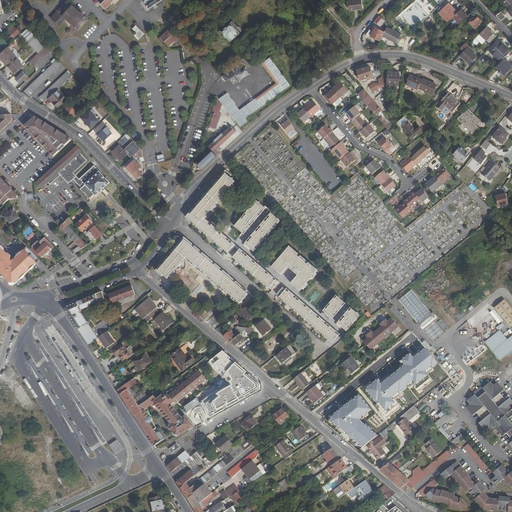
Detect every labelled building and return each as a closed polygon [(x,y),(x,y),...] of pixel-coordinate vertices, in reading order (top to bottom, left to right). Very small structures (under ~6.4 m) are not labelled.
[(52,18),(60,26),(67,19),(78,29),(87,19),(68,0),(65,3),(65,4),(61,8),(61,7),(58,10),(59,11),(52,18)] [(104,0),(101,5),(106,9),(114,0),(104,0)] [(362,8),(361,0),(348,0),(350,9),(362,8)] [(453,16),(458,11),(448,3),(439,12),(448,21),(453,16)] [(387,16),(391,12),(387,8),(381,15),(384,18),(387,16)] [(453,16),(461,23),(468,15),(461,8),(458,11),(453,16)] [(503,10),(498,14),(502,20),(509,15),(506,12),(505,13),(503,10)] [(24,14),(20,18),(27,25),(30,21),(24,14)] [(384,18),(381,15),(375,21),(379,26),(384,21),(383,20),(384,18)] [(477,29),(484,22),(477,16),(471,22),(477,29)] [(231,24),(230,22),(221,31),(230,41),(240,33),(239,32),(241,30),(241,28),(239,25),(236,25),(235,26),(233,23),(231,24)] [(134,35),(139,40),(145,34),(137,25),(133,28),(137,32),(134,35)] [(385,31),(383,34),(397,42),(402,33),(389,25),(385,31)] [(10,31),(15,36),(20,32),(15,26),(10,31)] [(494,33),(487,26),(480,33),(481,34),(486,38),(488,40),(494,33)] [(36,35),(29,27),(22,33),(29,41),(36,35)] [(371,35),(381,40),(383,34),(385,31),(376,27),(371,35)] [(165,33),(160,37),(168,47),(177,38),(169,29),(167,31),(166,30),(164,32),(165,33)] [(486,38),(481,34),(477,38),(482,43),(486,38)] [(29,41),(39,51),(45,45),(44,44),(36,35),(29,41)] [(502,60),(511,50),(507,46),(508,46),(502,40),(492,51),(493,52),(498,48),(502,52),(498,57),(502,60)] [(18,52),(10,44),(8,46),(17,55),(19,54),(18,52)] [(50,50),(45,45),(39,51),(38,52),(29,61),(33,66),(50,50)] [(17,55),(8,46),(1,52),(0,52),(0,55),(4,59),(8,64),(16,57),(17,55)] [(465,49),(461,55),(470,63),(477,55),(468,47),(465,49)] [(493,52),(498,57),(502,52),(498,48),(493,52)] [(490,52),(501,61),(502,60),(498,57),(493,52),(492,51),(490,52)] [(16,72),(24,65),(16,57),(8,64),(16,72)] [(227,93),(219,99),(223,105),(235,121),(236,120),(241,127),(247,121),(245,118),(290,85),(270,57),(264,62),(279,83),(257,100),(255,98),(240,110),(227,93)] [(64,64),(58,58),(43,72),(24,89),(29,95),(64,64)] [(498,65),(509,76),(511,72),(511,64),(510,67),(502,60),(501,61),(498,65)] [(14,74),(16,72),(8,64),(6,66),(14,74)] [(238,65),(221,76),(222,76),(225,80),(241,70),(240,68),(238,65)] [(360,81),(373,77),(370,67),(358,71),(360,81)] [(59,87),(73,74),(68,69),(42,93),(42,94),(40,96),(44,101),(49,97),(58,88),(59,87)] [(30,77),(23,70),(16,77),(20,81),(24,77),(26,80),(30,77)] [(388,85),(399,87),(400,74),(389,73),(388,85)] [(408,85),(419,89),(419,88),(422,80),(411,76),(408,85)] [(438,84),(423,79),(422,80),(419,88),(423,90),(434,94),(438,84)] [(336,84),(333,86),(334,88),(342,97),(350,91),(342,82),(337,85),(336,84)] [(385,87),(385,82),(376,83),(370,86),(374,91),(378,88),(385,87)] [(68,96),(59,87),(58,88),(67,97),(68,96)] [(67,97),(58,88),(49,97),(52,100),(53,99),(57,102),(56,104),(58,106),(67,97)] [(342,97),(334,88),(331,91),(329,93),(328,92),(325,94),(334,104),(342,97)] [(363,88),(357,93),(359,96),(369,107),(376,115),(382,110),(363,88)] [(93,101),(96,99),(88,90),(86,93),(93,101)] [(445,107),(453,113),(461,105),(449,94),(437,108),(441,112),(445,107)] [(216,110),(221,112),(223,105),(219,99),(215,110),(216,110)] [(314,100),(305,107),(312,116),(321,109),(314,100)] [(73,114),(76,116),(80,110),(77,108),(78,106),(74,103),(73,107),(67,103),(64,107),(73,113),(73,114)] [(305,107),(304,107),(301,110),(302,111),(301,112),(297,115),(304,123),(312,116),(305,107)] [(350,118),(352,121),(359,115),(361,114),(355,107),(348,114),(350,116),(351,118),(350,118)] [(82,116),(86,120),(87,120),(89,123),(92,126),(102,118),(99,115),(98,116),(91,108),(82,116)] [(216,110),(210,126),(217,128),(222,113),(221,112),(216,110)] [(482,122),(475,116),(474,117),(468,111),(462,118),(465,121),(462,124),(474,134),(479,128),(478,127),(482,122)] [(352,121),(360,132),(368,126),(359,115),(352,121)] [(52,127),(35,116),(28,124),(56,154),(72,139),(52,127)] [(0,129),(1,131),(12,120),(1,121),(0,121),(0,129)] [(0,132),(12,121),(12,120),(1,131),(0,131),(0,132)] [(389,130),(392,128),(385,120),(382,122),(388,129),(389,130)] [(288,124),(286,125),(283,128),(289,135),(297,130),(289,121),(287,123),(288,124)] [(403,127),(410,136),(416,131),(408,122),(403,127)] [(56,154),(28,124),(26,125),(54,156),(56,154)] [(106,124),(98,132),(105,139),(114,132),(106,124)] [(202,169),(223,150),(220,146),(237,130),(232,124),(209,145),(213,149),(205,157),(198,163),(202,169)] [(333,132),(334,131),(332,128),(331,129),(327,125),(319,132),(324,139),(325,138),(333,132)] [(368,126),(360,132),(361,133),(364,136),(365,136),(368,139),(376,133),(369,125),(368,126)] [(494,137),(502,144),(504,142),(510,135),(501,128),(494,137)] [(334,149),(342,142),(333,132),(325,138),(334,149)] [(375,139),(377,143),(386,137),(383,134),(375,139)] [(379,142),(387,152),(390,150),(389,148),(393,145),(386,137),(379,142)] [(488,140),(482,146),(487,150),(492,144),(488,140)] [(334,151),(342,160),(350,153),(347,149),(344,146),(345,145),(343,142),(342,142),(334,149),(333,149),(334,151)] [(113,150),(121,159),(131,150),(127,145),(124,147),(120,143),(113,150)] [(456,154),(465,162),(472,153),(463,145),(456,154)] [(50,184),(58,177),(61,174),(67,180),(72,176),(74,178),(82,187),(81,188),(80,187),(79,187),(91,200),(90,198),(95,193),(96,195),(110,182),(94,165),(80,179),(73,172),(86,160),(80,153),(82,151),(77,146),(37,182),(42,187),(48,182),(50,184)] [(427,146),(412,158),(417,164),(420,161),(421,162),(432,153),(427,146)] [(491,156),(487,153),(484,150),(478,158),(485,163),(491,156)] [(356,161),(354,158),(353,157),(354,155),(352,152),(342,161),(348,168),(356,161)] [(139,160),(136,157),(128,165),(138,176),(144,171),(140,167),(143,164),(139,160)] [(412,158),(410,157),(402,164),(408,172),(417,165),(417,164),(412,158)] [(367,166),(373,174),(383,166),(381,163),(379,164),(378,163),(375,160),(367,166)] [(485,173),(493,179),(503,167),(500,165),(495,161),(485,173)] [(437,176),(442,182),(451,175),(445,167),(436,174),(437,176)] [(227,252),(234,245),(208,223),(209,222),(205,218),(204,217),(206,214),(210,209),(215,204),(219,199),(224,194),(228,189),(233,184),(235,181),(230,177),(232,175),(226,170),(216,181),(195,206),(192,209),(186,216),(193,223),(193,224),(198,228),(199,227),(204,232),(204,233),(209,237),(210,236),(215,241),(214,242),(219,246),(220,245),(225,250),(227,252)] [(376,178),(382,185),(391,178),(392,177),(390,174),(388,175),(387,174),(385,172),(376,178)] [(0,198),(5,204),(9,200),(18,199),(18,196),(0,176),(0,198)] [(437,189),(444,183),(442,182),(437,176),(435,178),(433,179),(432,178),(429,180),(437,189)] [(391,178),(382,185),(389,192),(397,186),(391,178)] [(421,200),(423,202),(429,197),(422,188),(420,190),(419,191),(418,190),(415,192),(421,200)] [(421,200),(415,192),(404,201),(405,201),(410,208),(421,200)] [(506,193),(495,196),(498,207),(508,205),(506,193)] [(234,226),(242,233),(264,206),(256,200),(254,203),(255,204),(250,209),(249,208),(245,213),(246,214),(241,220),(240,218),(234,226)] [(402,218),(412,210),(410,208),(405,201),(396,209),(400,215),(402,218)] [(271,212),(272,214),(273,212),(266,205),(265,207),(266,208),(271,212)] [(266,208),(265,207),(264,206),(242,233),(243,234),(266,208)] [(0,213),(10,224),(21,218),(15,212),(15,208),(11,211),(7,207),(0,213)] [(244,243),(246,245),(272,214),(271,212),(244,243)] [(272,214),(246,245),(254,251),(257,249),(255,247),(260,242),(261,244),(265,238),(264,237),(268,232),(269,233),(274,228),(273,227),(277,222),(278,223),(280,221),(272,214)] [(81,229),(84,233),(85,231),(84,230),(93,222),(87,215),(76,224),(81,229)] [(73,221),(69,218),(63,224),(61,225),(60,226),(64,229),(68,225),(73,221)] [(208,223),(234,245),(235,244),(209,222),(208,223)] [(81,249),(87,245),(76,233),(68,225),(64,229),(79,246),(73,249),(75,253),(81,249)] [(92,241),(104,234),(96,225),(85,234),(92,241)] [(87,245),(92,241),(85,234),(84,233),(81,229),(76,233),(87,245)] [(42,257),(54,246),(45,237),(40,241),(39,239),(29,248),(38,257),(40,256),(42,257)] [(249,292),(247,290),(246,292),(233,281),(234,279),(223,270),(222,272),(212,263),(213,262),(202,252),(201,254),(191,245),(192,244),(184,237),(155,271),(161,276),(163,275),(166,278),(169,275),(173,270),(177,265),(182,259),(186,255),(191,260),(196,265),(201,269),(206,274),(212,278),(217,283),(222,287),(228,292),(233,296),(238,300),(240,302),(249,292)] [(0,272),(1,273),(12,285),(15,285),(22,278),(23,279),(26,277),(26,275),(31,269),(33,270),(35,268),(35,266),(38,263),(26,250),(25,249),(17,257),(20,260),(17,263),(14,260),(13,260),(11,260),(12,257),(9,253),(5,250),(5,248),(3,246),(1,246),(0,244),(0,272)] [(201,254),(202,252),(192,244),(191,245),(201,254)] [(279,259),(274,264),(272,267),(281,274),(288,266),(298,275),(291,283),(300,290),(302,288),(307,282),(311,277),(315,271),(317,269),(308,261),(307,263),(297,255),(298,253),(290,245),(287,248),(283,254),(279,259)] [(29,248),(28,247),(26,249),(26,250),(38,263),(41,260),(38,257),(29,248)] [(255,263),(256,262),(240,248),(239,249),(255,263)] [(265,271),(266,270),(256,262),(255,263),(239,249),(233,257),(235,259),(236,258),(241,262),(240,264),(245,269),(247,267),(252,271),(251,273),(256,277),(257,276),(262,280),(261,282),(266,287),(268,285),(272,289),(278,283),(276,280),(265,271)] [(308,261),(298,253),(297,255),(307,263),(308,261)] [(222,272),(223,270),(213,262),(212,263),(222,272)] [(277,279),(266,270),(265,271),(276,280),(277,279)] [(246,292),(247,290),(234,279),(233,281),(246,292)] [(113,292),(108,294),(110,300),(121,296),(133,291),(131,286),(113,292)] [(330,338),(332,340),(338,334),(317,316),(318,314),(308,305),(306,307),(286,289),(283,287),(278,294),(283,298),(282,300),(287,304),(288,303),(293,307),(292,308),(297,313),(299,312),(303,316),(302,317),(308,322),(309,321),(314,325),(313,326),(318,331),(319,330),(324,333),(323,335),(328,339),(330,338)] [(198,302),(208,294),(204,288),(193,297),(198,302)] [(287,288),(286,289),(306,307),(308,305),(287,288)] [(102,291),(95,293),(98,302),(105,299),(102,291)] [(121,296),(110,300),(113,303),(135,295),(133,291),(121,296)] [(64,307),(78,329),(88,322),(79,310),(98,302),(95,293),(64,307)] [(332,317),(345,301),(338,295),(335,298),(334,297),(330,302),(331,303),(327,308),(326,307),(324,310),(332,317)] [(149,319),(158,312),(155,308),(156,307),(154,305),(151,301),(152,300),(149,297),(138,306),(142,310),(139,313),(144,318),(146,316),(149,319)] [(205,311),(208,313),(218,301),(215,299),(205,311)] [(511,306),(505,299),(496,306),(511,325),(511,306)] [(346,302),(345,301),(332,317),(333,318),(346,302)] [(411,331),(415,328),(394,305),(390,308),(396,314),(403,322),(406,325),(411,331)] [(246,306),(236,314),(242,321),(244,319),(246,318),(252,314),(246,306)] [(338,322),(340,324),(352,308),(351,307),(338,322)] [(348,330),(350,328),(349,327),(353,321),(354,323),(358,318),(357,316),(359,314),(352,308),(340,324),(348,330)] [(155,319),(164,330),(173,322),(163,311),(155,319)] [(438,317),(434,312),(419,324),(423,330),(424,329),(435,320),(438,317)] [(338,334),(340,335),(341,334),(318,314),(317,316),(338,334)] [(364,341),(371,350),(400,327),(393,318),(388,321),(387,319),(381,324),(382,326),(374,333),(373,331),(366,336),(368,338),(364,341)] [(257,326),(264,336),(273,329),(265,319),(257,326)] [(438,322),(445,331),(448,328),(441,319),(438,322)] [(444,332),(435,320),(424,329),(433,341),(444,332)] [(78,329),(88,344),(94,340),(84,326),(88,323),(88,322),(78,329)] [(231,330),(224,335),(231,341),(236,337),(234,334),(232,331),(231,330)] [(500,360),(511,351),(511,336),(508,340),(500,330),(485,342),(500,360)] [(101,335),(98,337),(106,348),(115,342),(107,331),(106,331),(104,333),(103,334),(101,335)] [(236,337),(231,341),(236,345),(239,342),(240,344),(242,343),(241,341),(244,338),(241,333),(236,337)] [(121,343),(111,350),(115,356),(117,354),(122,360),(130,355),(121,343)] [(290,344),(287,346),(293,354),(296,352),(290,344)] [(287,346),(277,354),(283,362),(293,354),(287,346)] [(437,362),(425,347),(413,356),(410,351),(399,360),(402,365),(381,381),(378,377),(363,388),(376,404),(378,403),(385,411),(396,403),(392,398),(408,386),(406,384),(413,380),(415,383),(426,374),(423,371),(430,365),(431,366),(437,362)] [(178,360),(185,369),(195,361),(190,355),(188,357),(181,349),(172,355),(176,362),(178,360)] [(133,361),(140,370),(152,362),(145,352),(133,361)] [(286,361),(287,363),(293,358),(292,357),(294,355),(293,354),(283,362),(283,363),(286,361)] [(179,372),(185,369),(178,360),(176,362),(172,355),(169,357),(179,372)] [(351,356),(360,367),(361,366),(352,355),(351,356)] [(352,374),(360,367),(351,356),(341,364),(346,371),(348,369),(350,371),(349,372),(352,374)] [(223,376),(231,369),(223,360),(215,367),(223,376)] [(176,403),(208,377),(201,369),(193,375),(193,374),(191,376),(185,381),(184,381),(184,382),(175,390),(175,389),(173,391),(170,393),(175,401),(176,403)] [(298,382),(299,383),(305,378),(301,373),(295,378),(298,382)] [(118,389),(125,401),(133,396),(128,389),(131,387),(137,382),(136,380),(141,377),(139,374),(126,383),(123,385),(122,387),(118,389)] [(227,381),(217,387),(221,393),(219,394),(223,400),(226,398),(230,404),(242,396),(237,388),(240,386),(232,374),(225,379),(227,381)] [(305,378),(299,383),(304,389),(310,384),(305,378)] [(113,383),(118,389),(122,387),(117,380),(113,383)] [(511,399),(510,397),(507,400),(500,392),(504,389),(498,382),(494,385),(491,381),(483,387),(486,391),(479,397),(476,393),(468,400),(470,404),(466,407),(473,415),(477,412),(483,419),(479,423),(486,430),(490,427),(493,431),(497,428),(503,436),(507,433),(511,438),(511,441),(509,444),(511,446),(511,399)] [(441,393),(446,387),(442,384),(437,389),(441,393)] [(307,393),(310,397),(313,399),(316,403),(324,397),(319,390),(320,389),(317,385),(307,393)] [(128,389),(133,396),(136,394),(131,387),(128,389)] [(142,410),(134,416),(147,435),(154,446),(163,439),(159,432),(158,432),(158,431),(157,431),(157,432),(156,432),(154,429),(156,428),(156,427),(152,421),(152,419),(151,418),(150,417),(149,416),(144,409),(154,403),(159,409),(161,411),(164,414),(165,416),(171,424),(169,426),(175,434),(178,435),(195,426),(186,415),(182,418),(175,409),(175,408),(173,405),(172,404),(175,401),(170,393),(169,393),(167,394),(165,392),(158,397),(155,394),(148,399),(139,406),(141,409),(142,410)] [(371,410),(359,393),(331,415),(331,422),(362,447),(378,435),(357,419),(371,410)] [(125,401),(131,411),(139,406),(148,399),(146,396),(143,398),(143,399),(137,403),(133,396),(125,401)] [(417,407),(420,410),(426,404),(423,401),(417,407)] [(289,415),(281,405),(271,413),(280,423),(283,420),(284,422),(287,419),(286,418),(289,415)] [(420,411),(423,413),(429,407),(426,405),(420,411)] [(131,411),(134,416),(142,410),(141,409),(139,406),(131,411)] [(417,416),(421,412),(415,406),(400,417),(403,421),(398,425),(405,433),(406,432),(408,435),(415,429),(410,422),(417,416)] [(433,424),(435,425),(452,411),(449,408),(433,424)] [(435,425),(438,429),(454,413),(452,411),(435,425)] [(241,424),(248,432),(258,424),(252,417),(246,421),(246,420),(241,424)] [(393,423),(387,428),(391,433),(396,428),(393,423)] [(293,432),(299,441),(308,436),(302,426),(293,432)] [(454,445),(465,436),(462,432),(451,442),(454,445)] [(183,490),(188,498),(188,497),(193,494),(193,493),(206,482),(222,469),(227,464),(239,454),(244,450),(240,444),(247,438),(244,435),(240,438),(233,444),(227,449),(230,453),(205,474),(205,475),(195,484),(193,481),(183,489),(183,490)] [(219,456),(227,449),(233,444),(226,436),(217,444),(219,447),(215,451),(219,456)] [(428,449),(435,457),(443,451),(433,438),(426,444),(429,447),(428,449)] [(124,449),(118,439),(111,443),(118,453),(124,449)] [(286,459),(294,453),(283,439),(275,446),(286,459)] [(368,448),(378,459),(386,453),(379,444),(380,443),(378,440),(368,448)] [(490,466),(470,442),(465,447),(485,470),(490,466)] [(118,453),(111,443),(110,444),(117,456),(125,451),(124,449),(118,453)] [(338,455),(332,448),(324,454),(329,461),(338,455)] [(186,450),(167,465),(171,471),(190,456),(186,450)] [(411,480),(407,484),(412,488),(413,486),(452,455),(448,450),(432,463),(411,480)] [(177,481),(180,487),(191,478),(214,460),(211,457),(206,461),(197,451),(190,456),(171,471),(173,475),(187,463),(192,469),(177,481)] [(228,472),(231,477),(242,468),(253,460),(257,457),(253,452),(228,472)] [(403,456),(400,454),(390,462),(391,463),(395,460),(400,459),(403,456)] [(344,462),(342,458),(331,466),(338,475),(347,468),(344,462)] [(253,460),(242,468),(250,479),(261,470),(253,460)] [(458,461),(441,474),(445,479),(452,474),(458,482),(466,491),(468,490),(475,499),(474,499),(482,510),(499,511),(500,510),(509,511),(511,511),(511,500),(510,500),(510,497),(500,496),(499,498),(490,498),(485,491),(486,489),(480,481),(476,483),(462,466),(458,461)] [(390,462),(381,469),(390,477),(398,470),(391,463),(390,462)] [(508,467),(504,463),(494,470),(498,475),(493,479),(497,484),(506,477),(511,484),(511,469),(509,466),(508,467)] [(398,470),(390,477),(393,480),(402,473),(398,470)] [(402,473),(393,480),(402,487),(407,484),(411,480),(402,473)] [(180,487),(183,490),(183,489),(193,481),(191,478),(180,487)] [(354,488),(348,479),(333,490),(339,498),(344,495),(354,488)] [(375,492),(366,480),(354,488),(348,492),(352,498),(360,492),(362,495),(359,497),(361,501),(373,493),(375,492)] [(433,481),(419,492),(422,496),(424,496),(427,494),(430,497),(434,498),(434,500),(440,502),(440,501),(449,505),(462,510),(467,506),(460,498),(459,499),(458,497),(454,495),(454,494),(441,489),(440,491),(437,489),(436,487),(437,486),(436,485),(433,481)] [(188,498),(193,507),(196,505),(212,492),(206,482),(193,493),(193,494),(188,497),(188,498)] [(251,486),(249,484),(239,490),(241,493),(251,486)] [(387,501),(396,494),(385,484),(375,492),(373,493),(375,495),(379,492),(383,497),(384,497),(387,501)] [(230,496),(239,490),(236,486),(226,492),(230,496)] [(193,507),(196,511),(205,511),(202,507),(209,503),(213,498),(218,494),(215,490),(212,492),(196,505),(193,507)] [(205,511),(223,511),(231,507),(236,503),(234,499),(237,497),(239,501),(244,498),(241,493),(239,490),(230,496),(225,499),(205,511)] [(221,493),(225,499),(230,496),(226,492),(225,490),(221,493)] [(152,511),(164,511),(161,498),(150,501),(152,511)]
